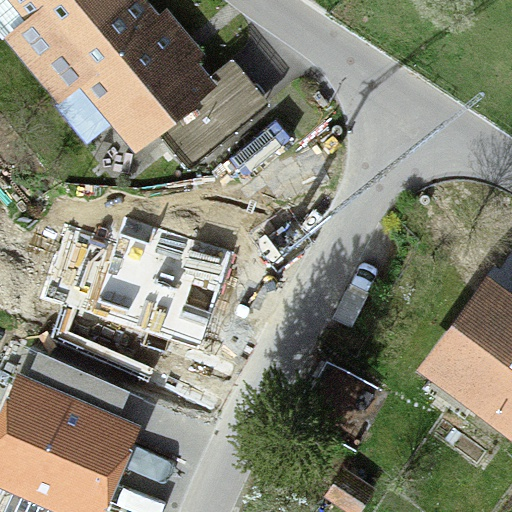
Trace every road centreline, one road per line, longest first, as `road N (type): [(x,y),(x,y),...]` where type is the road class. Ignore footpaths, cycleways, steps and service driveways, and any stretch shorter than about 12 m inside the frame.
road 1 (residential): [(406,108),(299,285),(217,465),(204,511)]
road 2 (residential): [(262,0),(406,108)]
road 3 (residential): [(406,108),(511,186)]
